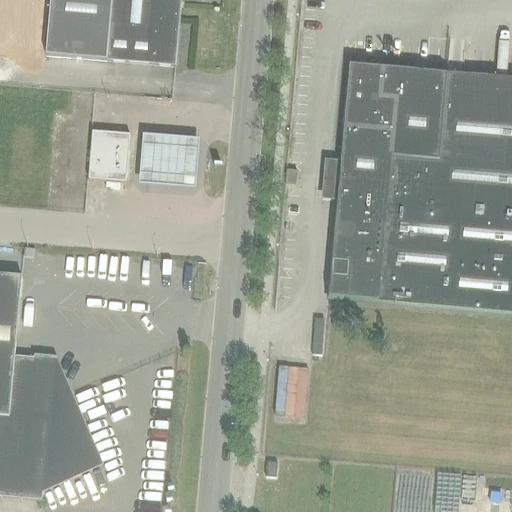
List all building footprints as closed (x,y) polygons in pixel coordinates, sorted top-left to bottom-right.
[(0,0),(0,53),(175,69),(181,0),(0,0)] [(350,67),(328,298),(333,298),(511,314),(511,101),(445,96),(447,76),(350,67)] [(130,139),(130,137),(92,134),(88,182),(126,185),(127,176),(130,139)] [(150,136),(143,136),(139,185),(146,185),(167,187),(188,189),(196,189),(200,140),(193,140),(170,138),(150,136)] [(286,186),(296,187),(297,172),(287,171),(285,186),(286,186)] [(22,279),(0,277),(0,499),(42,503),(43,492),(99,468),(69,398),(74,396),(68,382),(63,384),(54,363),(15,359),(22,279)] [(276,480),(278,465),(267,464),(266,479),(276,480)]
